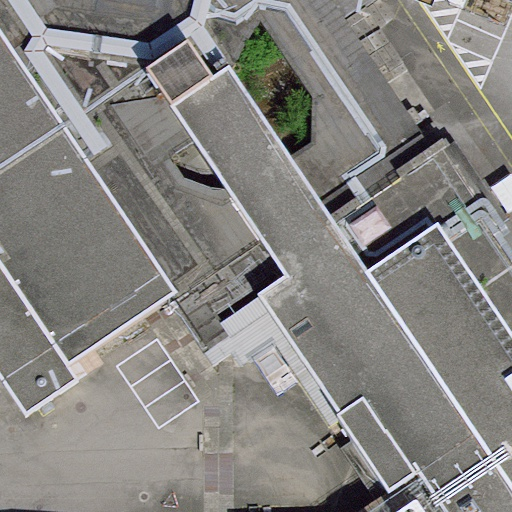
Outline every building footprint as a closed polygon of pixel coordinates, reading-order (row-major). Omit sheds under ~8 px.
[(0,0),(0,43),(171,293),(207,352),(228,338),(215,319),(214,310),(274,268),(280,277),(351,231),(334,208),(430,147),(415,124),(434,112),(402,63),(381,76),(344,20),(376,0),(0,0)] [(0,273),(63,367),(171,293),(0,43),(0,273)] [(511,470),(511,270),(503,257),(511,251),(511,228),(450,134),(430,147),(334,208),(351,231),(511,470)] [(511,511),(511,470),(351,231),(280,277),(251,296),(380,499),(414,476),(440,511),(511,511)] [(0,273),(0,380),(23,415),(74,382),(63,367),(0,273)] [(380,499),(361,511),(440,511),(414,476),(380,499)]
